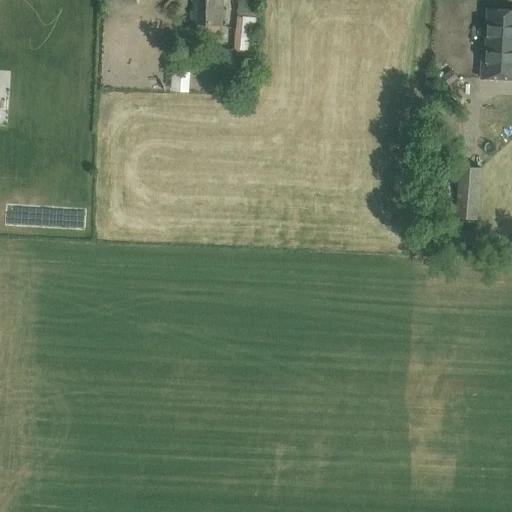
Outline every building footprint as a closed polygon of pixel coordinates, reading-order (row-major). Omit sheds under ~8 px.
[(222,25),(223,0),(193,0),(192,24),(222,25)] [(237,0),(237,18),(257,19),(257,0),(237,0)] [(511,10),(487,9),(486,47),(483,47),(482,79),(511,80),(511,10)] [(229,49),(211,48),(209,66),(228,67),(229,49)] [(481,167),(459,166),(455,218),(477,219),(481,167)]
